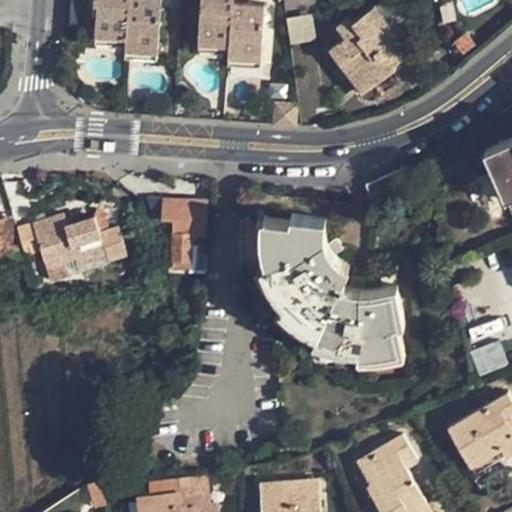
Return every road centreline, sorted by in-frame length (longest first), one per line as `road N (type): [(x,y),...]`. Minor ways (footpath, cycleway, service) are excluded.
road 1 (residential): [(38,135),(331,147),(444,109),(511,52)]
road 2 (unknown): [(228,143),(232,425)]
road 3 (residential): [(38,135),(41,0)]
